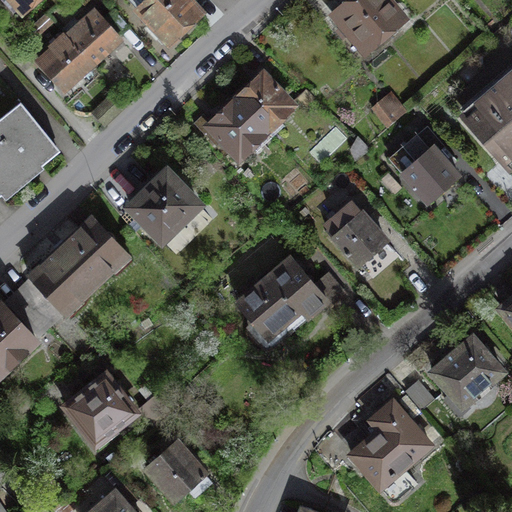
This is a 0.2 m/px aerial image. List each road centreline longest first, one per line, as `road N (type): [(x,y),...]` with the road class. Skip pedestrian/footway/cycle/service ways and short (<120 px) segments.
road 1 (residential): [(257,511),(322,414),(511,247)]
road 2 (residential): [(0,240),(267,0)]
